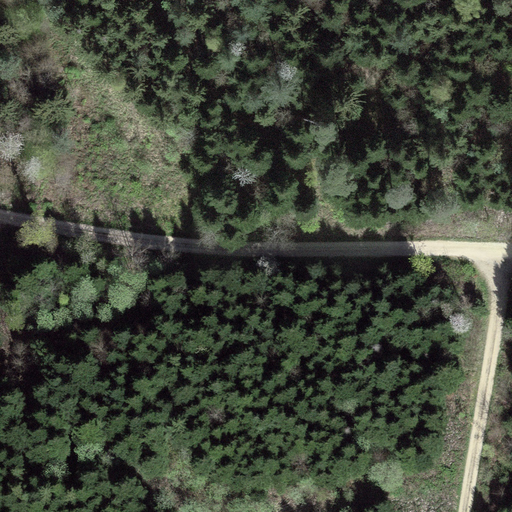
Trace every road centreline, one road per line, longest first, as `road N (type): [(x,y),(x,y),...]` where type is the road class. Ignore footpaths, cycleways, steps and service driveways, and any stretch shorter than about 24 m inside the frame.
road 1 (track): [(0,220),(222,244),(511,254)]
road 2 (track): [(469,511),(511,262)]
